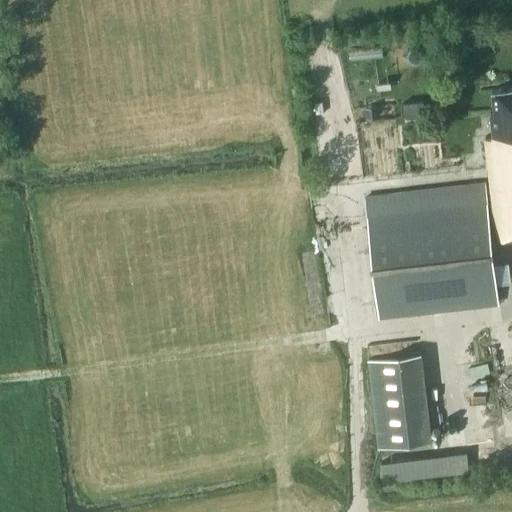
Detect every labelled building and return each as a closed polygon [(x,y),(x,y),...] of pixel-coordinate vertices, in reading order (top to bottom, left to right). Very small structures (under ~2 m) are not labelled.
[(365,197),(379,316),(499,302),(492,241),(500,240),(511,238),(511,86),(493,89),(496,113),(491,113),(494,135),(486,136),(497,232),(491,233),(485,183),(365,197)] [(404,120),(427,119),(426,97),(403,98),(404,120)] [(495,262),(499,282),(511,279),(511,267),(510,259),(495,262)] [(379,447),(431,441),(421,352),(368,359),(379,447)] [(381,459),(383,479),(471,466),(468,446),(381,459)]
